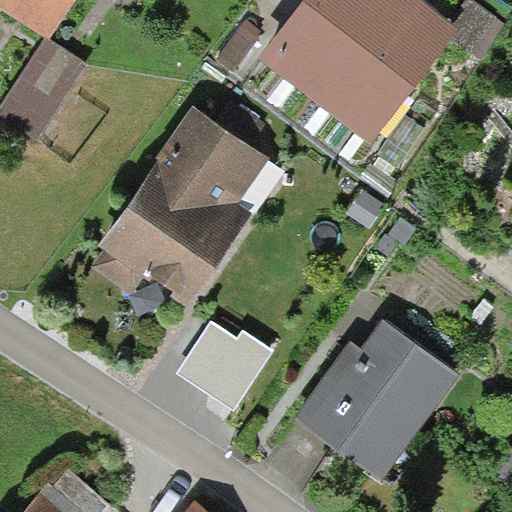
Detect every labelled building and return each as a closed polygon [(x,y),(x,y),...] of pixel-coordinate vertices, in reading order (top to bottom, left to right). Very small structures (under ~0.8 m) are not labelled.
[(4,0),(0,8),(0,14),(49,45),(76,0),(4,0)] [(306,0),(263,59),(373,146),(451,41),(458,32),(450,26),(417,0),(306,0)] [(471,0),(467,0),(450,26),(458,32),(451,41),(481,62),(507,24),(471,0)] [(51,44),(5,118),(41,141),(87,67),(51,44)] [(288,172),(194,113),(107,251),(201,310),(288,172)] [(211,323),(179,375),(238,411),(275,350),(244,331),(238,340),(211,323)] [(451,371),(385,328),(366,356),(345,342),(293,421),(380,478),(451,371)] [(511,453),(497,476),(511,485),(511,453)] [(71,468),(31,511),(111,511),(115,507),(71,468)]
